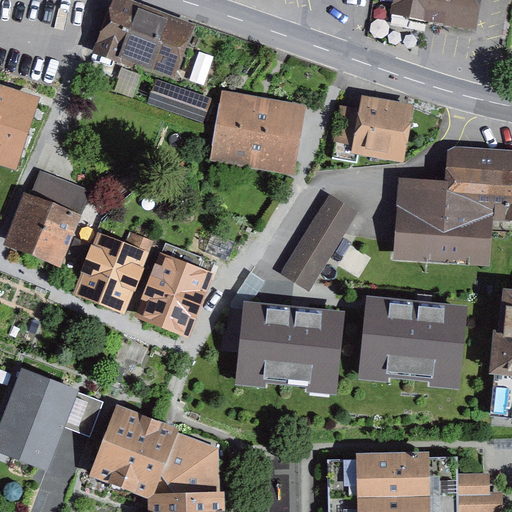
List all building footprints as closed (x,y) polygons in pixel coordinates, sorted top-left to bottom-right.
[(379,0),(380,0),(394,3),(391,16),(427,22),(429,12),(468,19),(471,0),(379,0)] [(135,12),(112,7),(95,51),(132,66),(136,54),(172,68),(189,25),(167,17),(165,23),(135,12)] [(0,80),(0,167),(24,176),(50,97),(0,80)] [(161,105),(202,119),(208,102),(167,87),(161,105)] [(220,105),(213,146),(287,160),(295,119),(220,105)] [(340,108),(334,140),(397,152),(405,113),(365,105),(364,113),(340,108)] [(163,157),(155,171),(177,185),(185,171),(163,157)] [(450,214),(488,217),(508,218),(511,164),(511,163),(454,159),(452,187),(450,214)] [(89,194),(41,174),(13,243),(55,260),(75,211),(81,214),(89,194)] [(400,254),(485,260),(488,217),(450,214),(452,187),(404,184),(400,254)] [(282,274),(308,290),(356,213),(330,197),(282,274)] [(126,251),(96,239),(76,288),(117,304),(121,294),(128,297),(151,242),(132,235),(126,251)] [(142,306),(149,308),(147,316),(181,329),(196,289),(203,292),(209,277),(201,274),(206,261),(175,248),(169,262),(161,258),(142,306)] [(70,253),(65,267),(77,272),(82,258),(70,253)] [(511,297),(504,296),(492,415),(511,416),(511,297)] [(434,369),(456,371),(462,312),(371,302),(365,362),(387,364),(387,369),(433,374),(434,369)] [(311,374),(333,377),(339,317),(248,308),(242,367),(264,370),(264,375),(310,379),(311,374)] [(90,437),(103,402),(23,371),(0,429),(0,450),(46,469),(63,427),(90,437)] [(96,473),(149,493),(173,432),(119,411),(96,473)] [(149,493),(153,499),(219,497),(218,449),(173,432),(149,493)] [(478,511),(478,495),(458,496),(457,457),(327,460),(328,511),(478,511)] [(219,511),(219,497),(153,499),(153,511),(219,511)]
